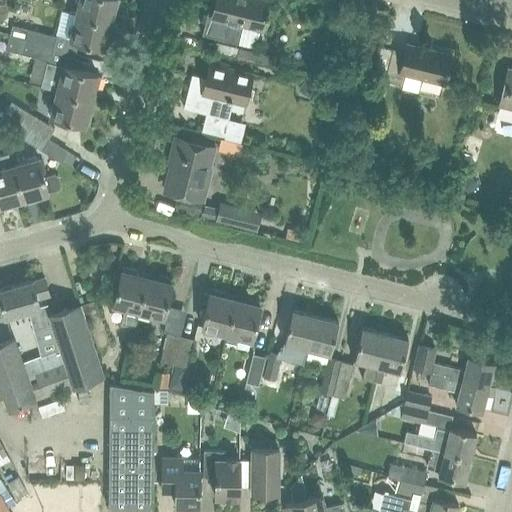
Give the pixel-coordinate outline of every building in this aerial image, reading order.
[(78,0),(75,13),(111,22),(113,11),(117,12),(120,0),(78,0)] [(202,34),(222,39),(239,43),(244,24),(261,28),(268,0),(215,0),(214,7),(209,6),(202,34)] [(111,22),(75,13),(69,38),(104,47),(105,46),(108,47),(112,34),(108,33),(111,22)] [(333,36),(354,41),(359,20),(338,15),(333,36)] [(55,36),(28,29),(12,25),(9,35),(9,37),(52,48),(55,36)] [(48,61),(52,48),(9,37),(9,35),(2,33),(0,41),(0,48),(5,49),(22,53),(47,61),(48,61)] [(381,45),(376,64),(373,77),(403,85),(406,74),(444,83),(452,53),(407,42),(405,51),(381,45)] [(47,61),(41,86),(57,90),(91,99),(94,87),(98,88),(101,76),(97,75),(98,74),(78,69),(63,65),(48,61),(47,61)] [(210,62),(206,77),(203,86),(190,83),(184,107),(229,118),(234,100),(246,104),(253,73),(210,62)] [(511,68),(508,67),(499,105),(511,108),(511,68)] [(203,86),(206,77),(192,74),(190,83),(203,86)] [(308,76),(298,89),(309,98),(319,85),(308,76)] [(57,90),(50,115),(66,119),(85,124),(85,123),(89,124),(92,111),(89,110),(91,99),(57,90)] [(48,139),(54,128),(12,101),(5,112),(48,139)] [(48,139),(5,112),(0,119),(0,124),(11,131),(22,138),(41,149),(48,139)] [(82,164),(88,152),(55,137),(49,149),(82,164)] [(213,147),(196,142),(176,138),(172,155),(174,155),(166,189),(202,198),(206,183),(204,182),(213,147)] [(365,171),(368,155),(363,154),(364,153),(355,151),(351,168),(365,171)] [(371,151),(366,170),(383,175),(388,155),(371,151)] [(0,206),(1,209),(13,205),(12,201),(24,198),(14,164),(15,164),(13,156),(9,152),(0,154),(0,206)] [(54,174),(44,176),(39,157),(15,164),(14,164),(24,198),(35,195),(36,199),(48,195),(47,192),(59,188),(61,184),(58,176),(54,174)] [(468,193),(479,184),(471,173),(460,182),(468,193)] [(219,207),(216,219),(257,230),(262,212),(220,201),(219,207)] [(216,219),(219,207),(205,204),(202,215),(216,219)] [(113,304),(125,307),(121,323),(134,326),(138,310),(147,276),(136,273),(137,269),(124,266),(123,270),(122,270),(113,304)] [(158,279),(147,276),(138,310),(163,316),(172,282),(171,282),(172,278),(159,275),(158,279)] [(29,310),(34,329),(36,335),(55,329),(51,313),(48,303),(40,305),(38,297),(49,294),(45,277),(33,280),(33,279),(0,288),(0,294),(6,316),(29,310)] [(227,331),(235,298),(224,295),(225,291),(212,288),(211,292),(210,292),(202,325),(227,331)] [(247,301),(235,298),(227,331),(252,338),(260,304),(259,304),(260,300),(248,297),(247,301)] [(82,304),(86,320),(88,319),(96,347),(109,343),(102,318),(95,299),(82,304)] [(101,374),(86,320),(82,304),(51,313),(55,329),(61,348),(23,362),(37,398),(101,374)] [(307,347),(315,315),(292,309),(284,341),(298,344),(294,361),(303,363),(307,347)] [(331,353),(334,340),(339,320),(315,315),(307,347),(331,353)] [(373,380),(385,332),(362,326),(354,359),(367,362),(364,378),(373,380)] [(160,359),(172,362),(179,335),(167,332),(160,359)] [(400,370),(404,357),(408,338),(385,332),(373,380),(382,383),(386,366),(400,370)] [(192,338),(179,335),(172,362),(185,366),(192,338)] [(23,362),(21,357),(14,338),(0,343),(0,394),(0,395),(4,394),(9,409),(37,398),(23,362)] [(415,368),(430,372),(488,386),(494,362),(468,356),(465,369),(433,361),(436,348),(419,344),(415,368)] [(276,380),(282,353),(270,350),(264,376),(261,375),(259,382),(266,384),(267,377),(276,380)] [(259,384),(259,382),(261,375),(260,375),(265,356),(253,353),(240,405),(254,408),(260,385),(259,384)] [(331,393),(340,360),(329,357),(326,368),(320,390),(331,393)] [(344,397),(352,363),(340,360),(341,360),(340,360),(331,393),(344,397)] [(168,387),(171,373),(161,371),(158,385),(168,387)] [(433,384),(459,390),(455,403),(482,410),(488,386),(430,372),(428,383),(433,384)] [(403,398),(408,377),(399,375),(396,387),(386,384),(384,393),(403,398)] [(110,382),(110,389),(109,482),(109,488),(109,508),(130,508),(153,509),(154,404),(154,401),(154,389),(110,382)] [(167,389),(154,389),(154,401),(167,402),(167,389)] [(403,402),(427,409),(431,395),(407,389),(403,402)] [(327,414),(333,416),(338,396),(332,394),(327,414)] [(325,410),(329,398),(319,395),(316,407),(325,410)] [(42,413),(38,401),(15,411),(20,422),(42,413)] [(424,421),(427,409),(403,402),(403,403),(401,403),(395,406),(393,414),(424,421)] [(201,406),(202,422),(211,422),(211,406),(201,406)] [(59,416),(62,427),(86,419),(82,408),(59,416)] [(360,431),(378,434),(376,420),(360,429),(360,431)] [(406,430),(404,440),(418,444),(471,457),(477,433),(457,428),(450,427),(437,423),(434,437),(406,430)] [(418,444),(416,455),(429,458),(426,467),(439,470),(438,474),(445,476),(465,481),(471,457),(418,444)] [(240,459),(240,486),(251,486),(251,491),(279,492),(279,472),(279,448),(252,448),(252,459),(240,459)] [(240,486),(240,459),(240,458),(226,458),(226,450),(204,449),(204,457),(204,477),(216,477),(215,497),(239,497),(240,486)] [(321,463),(338,459),(336,449),(323,451),(319,455),(321,463)] [(163,456),(162,471),(162,491),(175,491),(175,505),(200,505),(200,457),(182,457),(182,456),(163,456)] [(341,468),(359,473),(361,467),(340,461),(341,468)] [(424,483),(426,470),(390,462),(387,473),(424,483)] [(84,479),(84,464),(74,464),(74,480),(84,479)] [(420,496),(424,483),(387,473),(387,474),(398,477),(395,490),(420,496)] [(18,476),(7,482),(16,499),(27,493),(25,489),(24,487),(18,476)] [(0,499),(1,499),(7,508),(16,503),(6,487),(0,491),(0,499)] [(457,511),(459,504),(440,500),(432,498),(430,503),(418,500),(416,509),(408,507),(411,498),(384,491),(379,510),(385,511),(457,511)] [(323,494),(305,498),(286,503),(287,511),(345,511),(343,502),(325,506),(323,494)] [(1,499),(0,499),(0,511),(9,511),(7,508),(1,499)]
